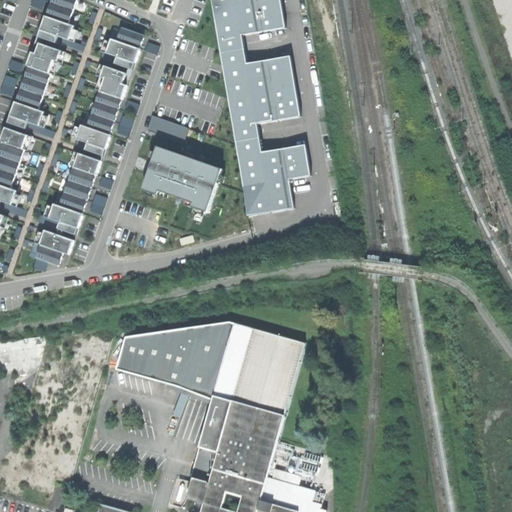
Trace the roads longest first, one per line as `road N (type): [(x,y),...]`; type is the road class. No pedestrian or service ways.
road 1 (track): [(1,330),(346,265),(454,285),(511,352)]
road 2 (residential): [(112,0),(160,23),(169,45),(94,273)]
road 3 (residential): [(94,273),(255,236)]
road 4 (track): [(511,130),(465,0)]
